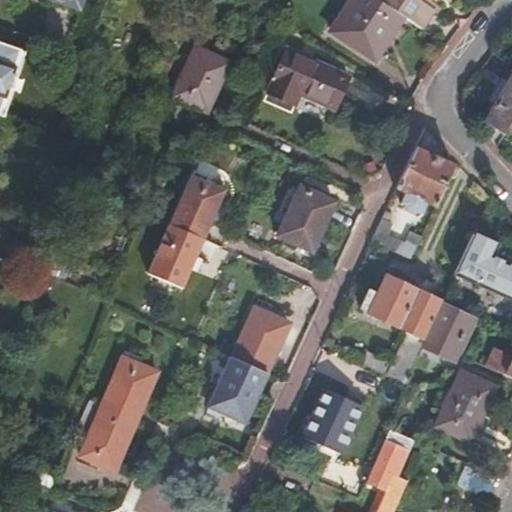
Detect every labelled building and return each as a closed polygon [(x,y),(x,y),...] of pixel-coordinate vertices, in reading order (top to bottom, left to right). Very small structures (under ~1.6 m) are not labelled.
[(49,0),(76,10),(79,0),(49,0)] [(378,0),(349,0),(329,32),(365,55),(384,26),(392,31),(402,15),(378,0)] [(378,0),(402,15),(418,26),(430,8),(423,4),(425,0),(443,0),(446,1),(446,0),(378,0)] [(425,0),(423,4),(430,8),(441,15),(443,11),(431,2),(431,0),(425,0)] [(375,61),(392,31),(384,26),(365,55),(375,61)] [(0,113),(4,115),(24,52),(0,44),(0,113)] [(196,46),(175,97),(211,112),(231,61),(196,46)] [(285,48),(265,92),(294,105),(300,93),(332,108),(347,77),(285,48)] [(502,131),(511,114),(511,74),(484,121),(502,131)] [(63,108),(52,133),(65,137),(75,113),(63,108)] [(511,114),(502,131),(498,138),(511,144),(511,114)] [(411,148),(394,185),(403,189),(400,196),(397,202),(419,212),(425,199),(435,203),(452,166),(411,148)] [(192,170),(169,222),(202,237),(226,185),(192,170)] [(299,185),(276,236),(310,250),(333,199),(299,185)] [(394,185),(391,191),(382,213),(391,217),(386,227),(408,236),(413,226),(423,230),(435,203),(425,199),(419,212),(397,202),(400,196),(403,189),(394,185)] [(391,217),(382,213),(372,235),(413,253),(423,230),(413,226),(408,236),(386,227),(391,217)] [(202,237),(169,222),(148,270),(180,284),(202,237)] [(499,243),(473,232),(455,270),(511,296),(511,293),(511,263),(493,255),(499,243)] [(425,338),(442,298),(382,271),(373,290),(365,286),(356,306),(425,338)] [(425,338),(419,350),(453,366),(477,314),(442,298),(425,338)] [(229,354),(265,370),(287,322),(250,306),(229,354)] [(511,334),(500,329),(484,365),(511,377),(511,334)] [(399,339),(390,377),(406,381),(416,343),(399,339)] [(229,354),(216,348),(205,372),(219,377),(208,402),(221,409),(243,419),(265,370),(229,354)] [(127,356),(105,408),(139,423),(161,370),(127,356)] [(456,371),(431,426),(468,442),(493,387),(456,371)] [(322,385),(306,424),(300,439),(335,456),(360,402),(322,385)] [(218,415),(221,409),(208,402),(205,409),(218,415)] [(139,423),(105,408),(85,458),(118,472),(139,423)] [(300,439),(306,424),(297,420),(290,435),(300,439)] [(388,430),(364,481),(374,485),(381,488),(370,511),(341,511),(340,511),(339,511),(391,511),(408,476),(394,471),(399,459),(396,458),(405,437),(388,430)] [(489,498),(496,483),(489,480),(490,477),(469,468),(468,470),(462,468),(455,483),(489,498)] [(370,511),(381,488),(374,485),(362,511),(370,511)]
